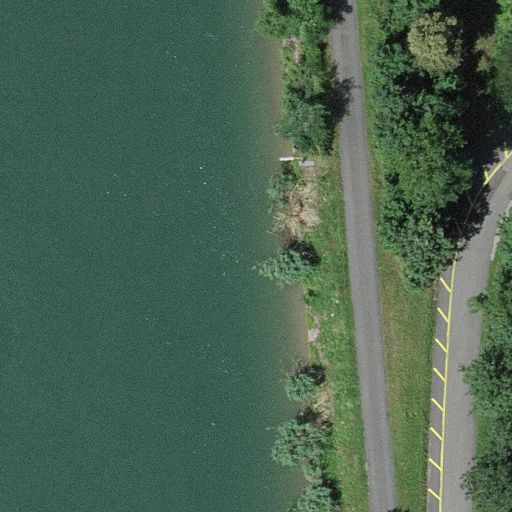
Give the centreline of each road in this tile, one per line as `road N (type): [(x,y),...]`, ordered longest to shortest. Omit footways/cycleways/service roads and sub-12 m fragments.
road 1 (track): [(341,0),(383,511)]
road 2 (residential): [(511,172),(474,227),(457,341),(453,511)]
